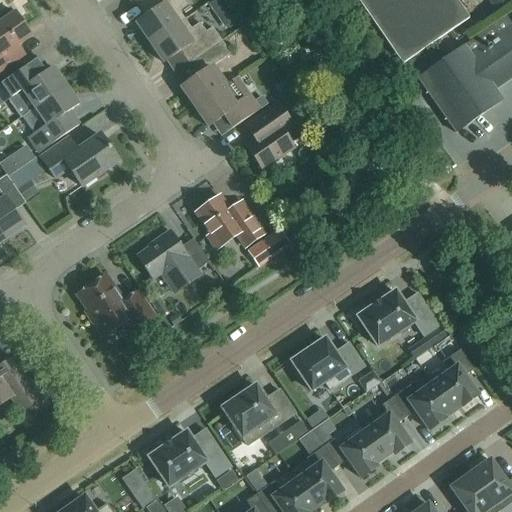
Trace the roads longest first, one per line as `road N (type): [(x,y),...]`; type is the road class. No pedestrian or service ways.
road 1 (tertiary): [(120,429),(511,165)]
road 2 (residential): [(24,285),(194,172),(175,129),(80,0)]
road 3 (residential): [(365,511),(511,407)]
road 4 (residential): [(120,429),(24,285)]
road 5 (tertiary): [(0,511),(120,429)]
